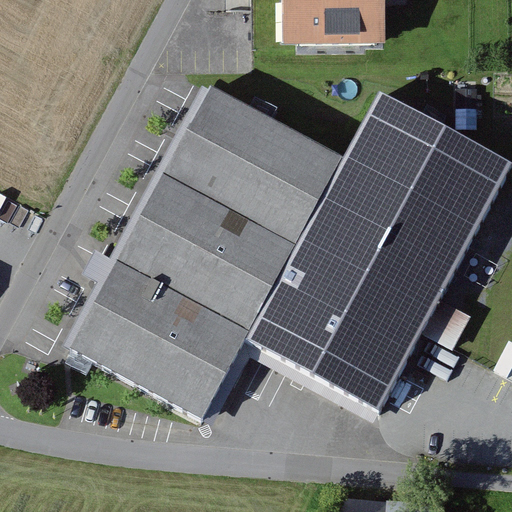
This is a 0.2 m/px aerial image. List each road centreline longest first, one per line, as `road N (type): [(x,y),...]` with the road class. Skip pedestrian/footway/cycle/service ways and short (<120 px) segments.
road 1 (residential): [(0,435),(78,449),(511,487)]
road 2 (residential): [(180,0),(0,332)]
